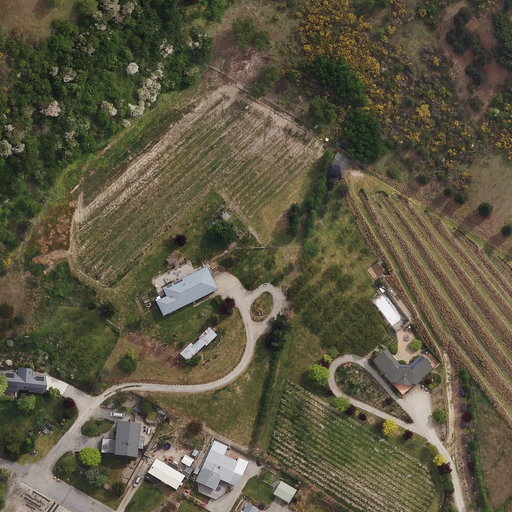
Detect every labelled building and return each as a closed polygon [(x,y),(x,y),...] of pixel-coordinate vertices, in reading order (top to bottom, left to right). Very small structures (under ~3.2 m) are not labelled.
[(344,175),(352,160),(338,153),(330,167),(344,175)] [(216,293),(205,269),(161,289),(165,299),(156,304),(162,318),(216,293)] [(398,366),(384,350),(369,363),(389,387),(415,389),(435,372),(420,355),(408,366),(398,366)] [(43,375),(0,371),(0,393),(42,396),(43,375)] [(292,377),(268,451),(370,511),(429,511),(449,479),(292,377)] [(139,425),(116,422),(111,459),(135,462),(139,425)] [(202,451),(187,443),(182,452),(186,454),(180,465),(192,471),(202,451)] [(210,447),(194,484),(215,493),(220,482),(236,489),(247,463),(210,447)] [(154,460),(146,475),(175,492),(184,478),(154,460)] [(291,504),(299,491),(282,481),(274,494),(291,504)]
